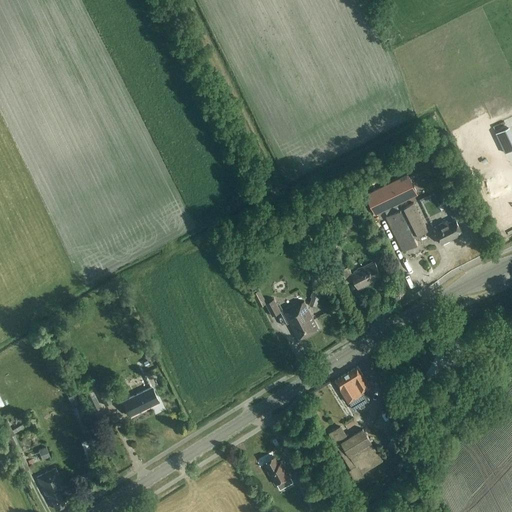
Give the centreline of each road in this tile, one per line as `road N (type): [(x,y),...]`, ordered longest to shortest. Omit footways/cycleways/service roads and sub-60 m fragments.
road 1 (tertiary): [(97,511),(373,338),(511,263)]
road 2 (track): [(181,0),(276,199),(413,130),(434,129),(436,150)]
road 3 (unknown): [(492,379),(480,402),(374,511)]
